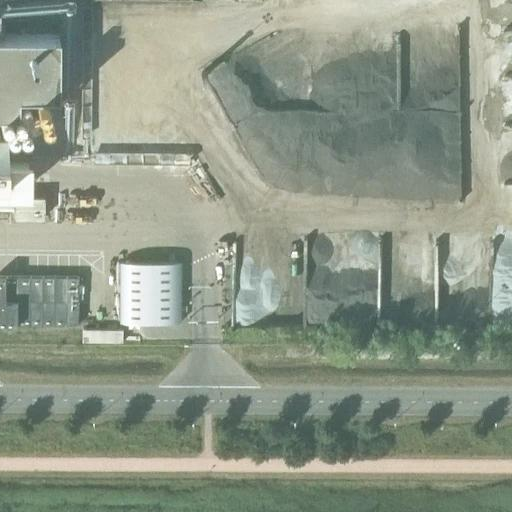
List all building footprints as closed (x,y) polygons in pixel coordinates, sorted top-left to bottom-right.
[(511,0),(501,0),(489,70),(511,74),(511,0)] [(24,2),(7,1),(7,19),(23,19),(24,2)] [(57,90),(57,32),(0,31),(0,108),(16,108),(17,90),(57,90)] [(27,99),(26,99),(24,98),(23,99),(21,99),(20,100),(19,102),(18,103),(18,104),(18,105),(19,106),(19,108),(20,109),(22,110),(23,110),(24,110),(26,110),(28,109),(28,108),(29,107),(30,106),(30,105),(30,104),(30,103),(29,102),(28,100),(27,99)] [(10,117),(10,116),(10,115),(10,113),(10,112),(9,111),(8,111),(7,110),(6,110),(5,109),(4,109),(3,110),(2,110),(1,111),(0,111),(0,118),(0,119),(2,120),(3,121),(4,121),(6,121),(7,120),(8,119),(9,119),(10,118),(10,117)] [(20,110),(19,109),(17,109),(15,109),(14,110),(13,111),(12,113),(12,114),(11,114),(11,115),(12,117),(13,119),(14,119),(14,120),(15,120),(16,120),(18,120),(19,120),(21,119),(22,118),(22,117),(23,116),(23,115),(23,114),(22,113),(22,111),(21,110),(20,110)] [(25,118),(26,119),(27,120),(29,121),(31,121),(33,120),(34,119),(35,117),(35,116),(35,115),(35,114),(35,113),(34,112),(33,110),(32,110),(31,109),(29,109),(28,109),(27,110),(26,111),(25,112),(24,113),(24,114),(24,115),(24,116),(24,117),(25,118)] [(29,126),(29,125),(29,124),(28,123),(28,122),(27,121),(26,120),(25,120),(24,119),(22,119),(21,120),(20,120),(19,121),(18,122),(18,123),(17,124),(17,126),(17,127),(18,128),(18,129),(19,130),(21,131),(22,131),(23,131),(24,131),(26,130),(27,130),(27,129),(28,128),(29,127),(29,126)] [(16,126),(16,125),(16,123),(16,122),(15,121),(14,121),(13,120),(12,120),(11,120),(9,120),(8,120),(7,121),(6,122),(5,123),(5,124),(5,125),(5,127),(5,128),(6,129),(7,130),(9,131),(10,131),(11,131),(12,131),(13,131),(14,130),(15,129),(16,128),(16,127),(16,126)] [(0,188),(25,189),(26,157),(0,157),(0,188)] [(44,217),(44,197),(0,196),(0,206),(13,207),(13,217),(44,217)] [(184,317),(184,266),(122,266),(122,317),(184,317)] [(0,322),(79,324),(79,276),(0,275),(0,322)]
